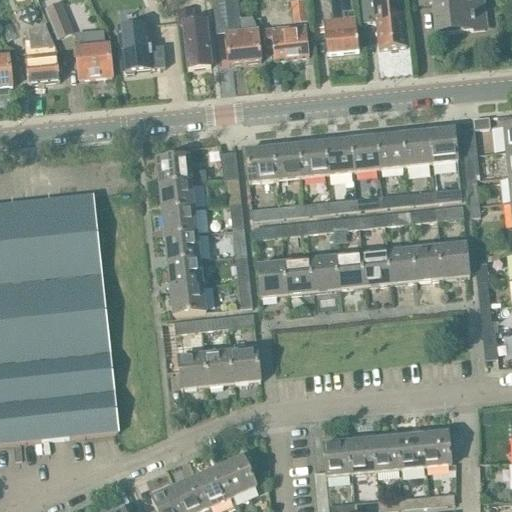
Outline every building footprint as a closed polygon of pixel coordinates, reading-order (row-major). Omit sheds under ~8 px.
[(226,36),(225,36),(229,70),(261,66),(257,32),(252,21),(240,22),(237,0),(230,0),(213,2),(215,26),(225,25),(226,36)] [(330,23),(323,24),(327,59),(359,56),(356,27),(356,21),(354,21),(344,22),(344,15),(349,15),(353,14),(351,0),(329,0),(331,16),(329,16),(330,23)] [(363,27),(375,26),(378,53),(407,50),(401,0),(362,0),(360,0),(363,27)] [(436,38),(486,33),(482,0),(419,0),(420,8),(432,7),(436,38)] [(296,4),(290,5),(292,27),(305,25),(307,25),(306,22),(310,21),(311,21),(309,4),(308,4),(304,5),(304,3),(296,4)] [(44,13),(50,27),(57,44),(74,37),(60,5),(44,13)] [(183,26),(188,73),(210,71),(205,24),(191,26),(191,13),(178,14),(179,26),(183,26)] [(39,30),(23,36),(23,39),(24,56),(25,59),(28,89),(60,86),(57,56),(45,27),(39,30)] [(148,28),(116,31),(121,77),(125,76),(126,79),(127,79),(134,78),(135,75),(165,72),(163,50),(150,52),(148,28)] [(305,28),(264,32),(266,50),(272,49),(274,65),(309,61),(305,28)] [(104,34),(75,37),(76,52),(75,52),(79,84),(112,81),(109,49),(105,49),(104,34)] [(9,59),(0,59),(0,93),(12,92),(9,59)] [(511,120),(502,121),(504,141),(506,156),(511,155),(511,120)] [(473,123),(474,133),(474,134),(489,133),(488,122),(473,123)] [(461,134),(463,159),(477,158),(474,134),(474,133),(461,134)] [(427,136),(430,168),(457,165),(453,134),(427,136)] [(401,139),(404,171),(430,168),(427,136),(401,139)] [(375,142),(378,174),(404,171),(401,139),(375,142)] [(349,145),(352,177),(378,174),(375,142),(349,145)] [(323,148),(326,180),(352,177),(349,145),(323,148)] [(297,150),(300,182),(326,180),(323,148),(297,150)] [(272,153),(275,185),(300,182),(297,150),(272,153)] [(248,188),(275,185),(272,153),(245,156),(248,188)] [(220,158),(222,184),(238,182),(235,156),(220,158)] [(463,159),(466,185),(476,184),(474,160),(477,160),(477,158),(463,159)] [(156,164),(159,191),(191,187),(206,186),(205,174),(190,176),(188,161),(156,164)] [(226,184),(229,209),(241,208),(238,182),(222,184),(223,185),(226,184)] [(466,185),(468,212),(479,211),(476,184),(466,185)] [(159,191),(162,216),(194,213),(191,187),(159,191)] [(432,195),(434,207),(461,204),(460,193),(460,192),(432,195)] [(407,198),(408,210),(434,207),(432,195),(407,198)] [(381,200),(382,213),(408,210),(407,198),(381,200)] [(93,199),(0,208),(0,450),(119,437),(93,199)] [(355,203),(356,215),(382,213),(381,200),(355,203)] [(329,206),(330,218),(356,215),(355,203),(329,206)] [(303,208),(304,221),(330,218),(329,206),(303,208)] [(229,209),(232,236),(244,235),(241,208),(229,209)] [(277,211),(278,223),(304,221),(303,208),(277,211)] [(434,213),(435,225),(463,222),(462,210),(434,213)] [(253,226),(278,223),(277,211),(251,214),(253,226)] [(480,221),(479,211),(468,212),(469,222),(480,221)] [(162,216),(165,242),(196,239),(194,213),(162,216)] [(408,216),(410,228),(435,225),(434,213),(408,216)] [(383,219),(384,231),(410,228),(408,216),(383,219)] [(357,221),(358,233),(384,231),(383,219),(357,221)] [(330,224),(332,236),(358,233),(357,221),(330,224)] [(305,227),(306,239),(332,236),(330,224),(305,227)] [(279,230),(280,242),(306,239),(305,227),(279,230)] [(254,244),(280,242),(279,230),(253,232),(254,244)] [(232,236),(234,262),(246,261),(244,235),(232,236)] [(165,242),(167,268),(199,265),(196,239),(165,242)] [(438,252),(441,284),(469,281),(465,249),(438,252)] [(412,255),(416,287),(441,284),(438,252),(412,255)] [(387,257),(390,289),(416,287),(412,255),(387,257)] [(361,260),(364,292),(390,289),(387,257),(361,260)] [(334,263),(338,295),(364,292),(361,260),(334,263)] [(234,262),(237,288),(249,287),(246,261),(234,262)] [(309,266),(312,297),(338,295),(334,263),(309,266)] [(167,268),(170,294),(202,291),(199,265),(167,268)] [(283,268),(286,300),(312,297),(309,266),(283,268)] [(474,269),(476,288),(487,287),(489,286),(487,267),(474,269)] [(261,303),(286,300),(283,268),(257,271),(261,303)] [(252,312),(249,287),(237,288),(240,313),(252,312)] [(476,288),(479,313),(489,312),(487,287),(476,288)] [(205,317),(202,291),(170,294),(173,321),(205,317)] [(479,313),(482,339),(495,337),(495,336),(492,337),(491,330),(489,312),(479,313)] [(225,321),(226,333),(254,330),(253,318),(225,321)] [(199,324),(200,336),(226,333),(225,321),(199,324)] [(174,327),(175,339),(200,336),(199,324),(174,327)] [(498,363),(495,340),(495,337),(482,339),(484,365),(498,363)] [(228,357),(232,389),(260,386),(256,354),(228,357)] [(203,360),(206,392),(232,389),(228,357),(203,360)] [(181,395),(206,392),(203,360),(177,363),(181,395)] [(422,440),(425,473),(451,470),(448,438),(436,439),(436,436),(424,437),(424,440),(422,440)] [(397,442),(400,475),(425,473),(422,440),(411,441),(411,439),(399,440),(400,442),(397,442)] [(372,445),(375,477),(400,475),(397,442),(387,443),(386,441),(375,442),(375,444),(372,445)] [(348,447),(350,479),(375,477),(372,445),(362,445),(362,443),(350,444),(350,447),(348,447)] [(323,449),(325,476),(326,482),(350,479),(348,447),(337,448),(337,445),(325,446),(325,449),(323,449)] [(218,473),(232,502),(256,492),(242,462),(232,467),(231,464),(220,469),(221,472),(218,473)] [(196,483),(209,511),(210,511),(232,502),(218,473),(209,477),(208,474),(197,479),(198,482),(196,483)] [(173,493),(182,511),(209,511),(196,483),(186,487),(185,484),(174,489),(175,492),(173,493)] [(182,511),(173,493),(164,497),(163,495),(152,499),(153,502),(151,503),(154,511),(182,511)] [(428,501),(428,511),(455,509),(454,499),(428,501)] [(403,504),(403,511),(425,511),(428,511),(428,501),(403,504)]
